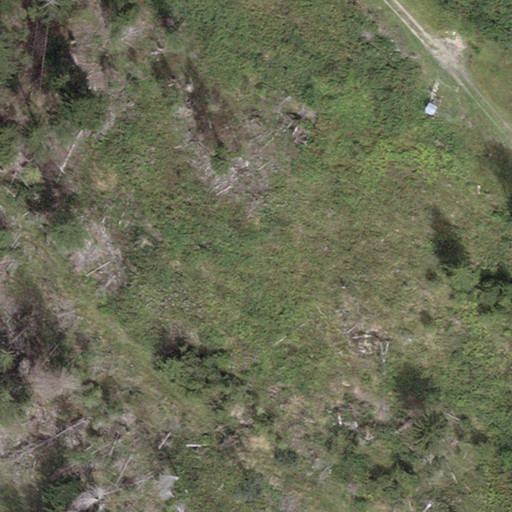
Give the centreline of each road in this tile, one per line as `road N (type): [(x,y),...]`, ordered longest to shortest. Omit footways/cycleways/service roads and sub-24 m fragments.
road 1 (track): [(0,200),(182,408),(334,511)]
road 2 (track): [(389,0),(454,50),(511,149)]
